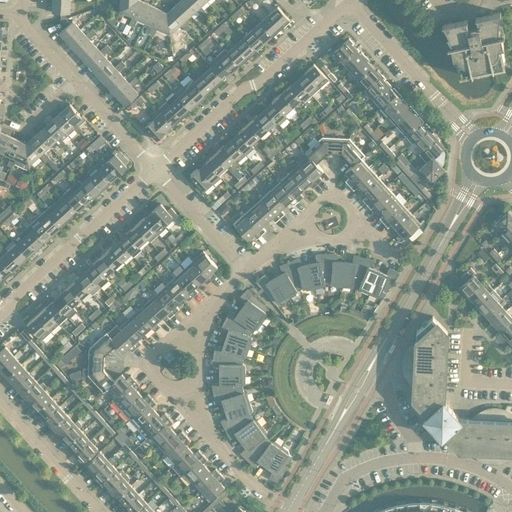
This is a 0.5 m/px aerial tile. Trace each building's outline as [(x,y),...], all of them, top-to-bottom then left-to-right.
[(136,0),(120,0),(120,10),(136,0)] [(143,1),(139,0),(136,0),(120,10),(133,16),(129,25),(131,26),(143,1)] [(191,0),(180,0),(179,2),(190,15),(196,10),(203,17),(205,15),(191,0)] [(206,1),(205,0),(191,0),(205,15),(207,13),(201,6),(206,1)] [(61,12),(60,20),(66,18),(66,13),(70,13),(70,2),(53,1),(52,12),(61,12)] [(145,22),(152,6),(143,1),(131,26),(134,27),(138,18),(145,22)] [(190,15),(179,2),(171,9),(189,29),(191,28),(185,20),(190,15)] [(162,11),(152,6),(145,22),(152,25),(148,34),(151,35),(162,11)] [(281,28),(290,20),(277,6),(269,14),(281,28)] [(241,7),(236,11),(239,15),(244,11),(241,7)] [(171,9),(167,13),(170,34),(180,24),(187,31),(189,29),(171,9)] [(170,34),(167,13),(162,11),(151,35),(153,36),(157,28),(170,34)] [(235,19),(239,15),(236,11),(231,16),(235,19)] [(466,25),(465,20),(442,25),(442,26),(444,25),(454,44),(448,46),(451,46),(453,57),(457,56),(461,75),(472,73),(472,75),(473,74),(472,70),(492,66),(493,70),(494,70),(493,68),(504,66),(500,47),(503,46),(501,35),(504,34),(504,33),(498,35),(499,13),(500,13),(500,12),(477,17),(478,22),(466,25)] [(269,14),(260,22),(271,34),(271,35),(272,36),(281,28),(269,14)] [(59,32),(67,41),(80,29),(72,20),(70,23),(66,18),(60,20),(66,26),(59,32)] [(224,22),(219,26),(223,30),(228,26),(224,22)] [(263,42),(271,35),(271,34),(260,22),(252,29),(263,42)] [(218,34),(223,30),(219,26),(215,30),(218,34)] [(80,29),(67,41),(74,49),(94,30),(92,28),(85,35),(80,29)] [(263,42),(252,29),(244,36),(255,49),(256,48),(263,42)] [(74,49),(81,57),(94,45),(89,39),(96,32),(94,30),(74,49)] [(244,36),(236,44),(248,58),(257,50),(256,48),(255,49),(244,36)] [(208,37),(203,41),(206,45),(211,41),(208,37)] [(343,61),(355,49),(347,40),(343,44),(341,42),(337,46),(339,47),(334,51),(343,61)] [(202,49),(206,45),(203,41),(198,45),(202,49)] [(94,45),(81,57),(89,65),(109,46),(107,44),(100,51),(94,45)] [(248,58),(236,44),(227,52),(239,64),(238,65),(239,66),(248,58)] [(89,65),(96,73),(109,61),(104,55),(111,48),(109,46),(89,65)] [(225,49),(217,56),(231,71),(238,65),(239,64),(227,52),(225,49)] [(360,54),(355,49),(343,61),(351,69),(365,56),(361,52),(360,54)] [(189,50),(185,54),(188,58),(193,54),(189,50)] [(183,62),(188,58),(185,54),(180,59),(183,62)] [(231,71),(217,56),(208,63),(211,66),(222,79),(223,78),(231,71)] [(351,69),(359,79),(372,67),(367,62),(369,60),(365,56),(351,69)] [(109,61),(96,73),(103,81),(123,62),(121,60),(114,67),(109,61)] [(103,81),(110,89),(123,77),(118,71),(125,64),(123,62),(103,81)] [(314,63),(305,71),(320,88),(329,80),(314,63)] [(173,65),(168,69),(172,73),(177,69),(173,65)] [(328,74),(330,72),(324,65),(321,67),(328,74)] [(211,66),(203,74),(215,88),(224,79),(223,78),(222,79),(211,66)] [(376,72),(372,67),(359,79),(367,87),(381,74),(377,70),(376,72)] [(167,78),(172,73),(168,69),(164,74),(167,78)] [(305,73),(298,80),(312,95),(320,88),(305,71),(304,72),(305,73)] [(337,79),(330,72),(328,74),(334,81),(337,79)] [(215,88),(203,74),(194,82),(205,94),(205,95),(206,96),(215,88)] [(385,78),(381,74),(367,87),(364,90),(372,99),(388,85),(383,80),(385,78)] [(110,89),(118,97),(138,78),(136,76),(129,83),(123,77),(110,89)] [(140,80),(138,78),(118,97),(125,105),(138,93),(133,87),(140,80)] [(191,79),(183,86),(197,101),(205,95),(205,94),(194,82),(191,79)] [(157,80),(152,84),(155,88),(160,84),(157,80)] [(312,95),(298,80),(290,86),(290,87),(301,99),(304,102),(312,95)] [(344,92),(346,89),(340,83),(337,85),(344,92)] [(151,93),(155,88),(152,84),(147,89),(151,93)] [(289,85),(280,93),(293,107),(301,99),(290,87),(290,86),(289,85)] [(392,89),(388,85),(372,99),(380,108),(383,105),(397,92),(394,88),(392,89)] [(197,101),(183,86),(175,93),(178,96),(189,109),(190,108),(197,101)] [(353,96),(346,89),(344,92),(350,99),(353,96)] [(383,105),(391,114),(404,102),(399,97),(401,96),(397,92),(383,105)] [(271,101),(272,103),(273,102),(284,115),(293,107),(280,93),(271,101)] [(341,94),(336,99),(340,102),(345,98),(341,94)] [(178,96),(170,104),(182,118),(191,109),(190,108),(189,109),(178,96)] [(134,108),(139,103),(136,99),(130,104),(134,108)] [(182,118),(170,104),(167,101),(159,109),(161,112),(173,124),(172,124),(173,126),(182,118)] [(284,115),(273,102),(272,103),(265,109),(276,122),(279,125),(287,118),(284,115)] [(408,107),(404,102),(391,114),(399,123),(413,110),(410,106),(408,107)] [(70,104),(61,111),(73,124),(75,122),(79,126),(86,119),(82,115),(81,116),(70,104)] [(329,105),(325,109),(328,113),(333,108),(329,105)] [(341,105),(336,109),(340,113),(345,109),(341,105)] [(345,110),(352,117),(355,114),(348,108),(345,110)] [(268,129),(276,122),(265,109),(257,116),(257,117),(268,129)] [(323,117),(328,113),(325,109),(320,113),(323,117)] [(396,126),(404,134),(420,120),(416,115),(417,114),(413,110),(399,123),(396,126)] [(79,126),(75,122),(73,124),(61,111),(53,118),(68,135),(74,130),(79,126)] [(152,116),(151,117),(165,132),(165,131),(172,124),(173,124),(161,112),(154,118),(152,116)] [(361,121),(355,114),(352,117),(358,124),(361,121)] [(247,123),(260,137),(268,129),(257,117),(257,116),(256,115),(247,123)] [(310,116),(305,120),(308,124),(313,120),(310,116)] [(157,139),(165,132),(151,117),(143,124),(157,139)] [(53,118),(45,126),(57,139),(59,137),(63,140),(68,135),(53,118)] [(304,128),(308,124),(305,120),(300,125),(304,128)] [(424,125),(420,120),(404,134),(412,143),(415,141),(430,127),(426,123),(424,125)] [(252,144),(260,137),(247,123),(239,131),(240,132),(252,144)] [(364,126),(370,133),(373,130),(366,123),(364,126)] [(45,126),(37,133),(49,146),(55,141),(58,144),(63,140),(59,137),(57,139),(45,126)] [(423,149),(436,138),(432,133),(433,132),(430,127),(415,141),(423,149)] [(379,137),(373,130),(370,133),(376,140),(379,137)] [(251,145),(252,144),(240,132),(239,131),(238,131),(239,133),(232,139),(246,155),(254,148),(251,145)] [(288,135),(292,139),(297,135),(293,131),(288,135)] [(11,137),(2,132),(0,135),(0,151),(4,153),(11,137)] [(41,153),(43,151),(49,146),(37,133),(30,140),(41,153)] [(287,143),(292,139),(288,135),(284,140),(287,143)] [(299,145),(303,141),(299,136),(295,140),(299,145)] [(305,152),(308,156),(308,155),(316,163),(328,152),(322,136),(305,152)] [(328,152),(342,153),(349,138),(322,136),(328,152)] [(21,141),(11,137),(4,153),(11,156),(9,160),(14,163),(16,159),(14,157),(21,141)] [(349,138),(342,153),(353,165),(361,158),(362,158),(365,155),(349,138)] [(444,147),(436,138),(423,149),(431,158),(442,148),(443,149),(444,147)] [(96,139),(91,144),(94,148),(100,143),(96,139)] [(238,162),(246,155),(232,139),(224,146),(224,147),(235,159),(238,162)] [(41,153),(30,140),(26,144),(29,165),(39,155),(42,159),(47,155),(43,151),(41,153)] [(372,148),(376,144),(372,140),(368,144),(372,148)] [(26,144),(21,141),(14,157),(16,159),(29,165),(26,144)] [(380,144),(386,151),(389,148),(383,141),(380,144)] [(227,167),(235,159),(224,147),(224,146),(223,145),(214,153),(227,167)] [(272,150),(275,154),(280,150),(277,146),(272,150)] [(395,155),(389,148),(386,151),(392,158),(395,155)] [(445,153),(443,149),(442,148),(431,158),(410,177),(428,197),(431,195),(419,182),(427,175),(432,179),(444,169),(442,166),(444,162),(445,153)] [(104,159),(106,162),(107,161),(118,174),(117,174),(118,174),(127,166),(125,165),(129,162),(118,149),(117,151),(115,149),(104,159)] [(270,158),(275,154),(272,150),(267,155),(270,158)] [(218,174),(227,167),(214,153),(205,161),(207,162),(218,174)] [(79,154),(74,159),(78,163),(83,158),(79,154)] [(323,171),(316,163),(308,155),(308,156),(299,164),(317,184),(322,180),(318,175),(323,171)] [(370,167),(362,158),(361,158),(353,165),(345,172),(350,177),(345,181),(349,186),(370,167)] [(73,167),(78,163),(74,159),(70,163),(73,167)] [(396,162),(402,169),(405,166),(399,159),(396,162)] [(110,181),(110,180),(117,174),(118,174),(107,161),(106,162),(99,168),(110,181)] [(255,165),(259,169),(264,165),(260,161),(255,165)] [(207,162),(199,169),(210,182),(211,181),(213,183),(220,177),(218,174),(207,162)] [(313,188),(317,184),(299,164),(290,172),(304,188),(309,184),(313,188)] [(259,169),(255,165),(251,170),(254,173),(259,169)] [(411,173),(405,166),(402,169),(408,176),(411,173)] [(362,191),(378,177),(370,167),(349,186),(354,190),(358,186),(362,191)] [(99,168),(90,176),(103,190),(111,182),(110,180),(110,181),(99,168)] [(204,192),(213,183),(211,181),(210,182),(199,169),(199,168),(190,176),(204,192)] [(63,169),(58,174),(62,178),(66,173),(63,169)] [(290,172),(280,181),(298,201),(303,197),(299,192),(304,188),(290,172)] [(62,178),(58,174),(53,178),(57,182),(62,178)] [(103,190),(90,176),(82,184),(93,196),(92,197),(94,198),(103,190)] [(239,180),(242,184),(247,180),(244,176),(239,180)] [(362,200),(367,204),(387,186),(378,177),(362,191),(367,196),(362,200)] [(19,179),(16,185),(25,189),(28,183),(19,179)] [(238,188),(242,184),(239,180),(234,184),(238,188)] [(294,205),(298,201),(280,181),(271,189),(285,205),(290,201),(294,205)] [(46,184),(42,189),(45,193),(50,188),(46,184)] [(82,184),(74,191),(85,203),(92,197),(93,196),(82,184)] [(375,205),(379,210),(395,195),(387,186),(367,204),(371,209),(375,205)] [(40,197),(45,193),(42,189),(37,193),(40,197)] [(271,189),(261,198),(280,218),(285,214),(281,209),(285,205),(271,189)] [(85,203),(74,191),(66,198),(77,211),(77,210),(85,203)] [(55,203),(57,206),(70,219),(79,211),(77,210),(77,211),(66,198),(63,195),(55,203)] [(221,204),(226,199),(222,195),(217,200),(221,204)] [(379,218),(383,223),(404,205),(395,195),(379,210),(384,214),(379,218)] [(29,198),(24,203),(27,207),(32,202),(29,198)] [(280,218),(261,198),(252,206),(266,222),(271,218),(275,222),(280,218)] [(4,210),(8,214),(16,207),(12,202),(4,210)] [(23,211),(27,207),(24,203),(19,207),(23,211)] [(151,211),(152,212),(152,211),(164,224),(163,224),(165,227),(178,215),(171,207),(167,211),(160,203),(151,211)] [(392,224),(396,228),(412,214),(404,205),(383,223),(388,228),(392,224)] [(70,219),(57,206),(49,214),(60,226),(59,227),(60,228),(70,219)] [(262,226),(266,222),(252,206),(243,215),(261,235),(266,231),(262,226)] [(495,223),(503,232),(511,223),(511,213),(508,210),(506,212),(506,213),(503,216),(502,215),(501,215),(498,217),(498,218),(499,219),(495,223)] [(166,227),(165,227),(163,224),(164,224),(152,211),(152,212),(145,218),(144,219),(158,234),(166,227)] [(12,213),(8,218),(11,222),(16,217),(12,213)] [(49,214),(41,221),(52,233),(59,227),(60,226),(49,214)] [(421,224),(412,214),(396,228),(400,233),(396,237),(401,242),(408,236),(418,227),(421,224)] [(256,239),(261,235),(243,215),(233,224),(247,239),(252,235),(256,239)] [(150,242),(158,234),(144,219),(145,218),(144,217),(135,225),(147,239),(150,242)] [(11,222),(8,218),(3,222),(6,226),(11,222)] [(52,233),(41,221),(33,228),(44,241),(44,240),(52,233)] [(511,223),(503,232),(511,241),(511,239),(511,223)] [(139,247),(147,239),(135,225),(126,233),(127,234),(139,247)] [(418,227),(408,236),(412,241),(422,232),(418,227)] [(33,228),(24,236),(37,250),(45,241),(44,240),(44,241),(33,228)] [(37,250),(24,236),(21,232),(12,240),(16,244),(27,256),(28,258),(37,250)] [(181,233),(176,237),(179,241),(184,237),(181,233)] [(141,249),(139,247),(127,234),(119,241),(131,254),(133,257),(141,249)] [(485,248),(490,244),(486,240),(481,244),(485,248)] [(123,261),(131,254),(119,241),(112,248),(111,249),(123,261)] [(16,244),(8,251),(19,263),(27,256),(16,244)] [(114,269),(123,261),(111,249),(112,248),(111,247),(102,255),(114,269)] [(164,248),(159,252),(163,256),(168,252),(164,248)] [(489,252),(493,257),(498,253),(494,248),(489,252)] [(8,251),(0,257),(0,258),(11,270),(19,263),(8,251)] [(203,251),(193,260),(212,280),(216,275),(212,271),(217,267),(203,251)] [(158,260),(163,256),(159,252),(154,257),(158,260)] [(334,253),(326,254),(328,283),(331,283),(334,286),(342,287),(344,262),(336,261),(337,257),(334,253)] [(502,257),(498,253),(493,257),(497,261),(502,257)] [(317,262),(309,264),(314,289),(322,287),(324,284),(328,283),(326,254),(318,254),(316,258),(317,262)] [(106,276),(114,269),(102,255),(93,263),(94,265),(94,264),(106,276)] [(352,262),(344,262),(342,287),(350,288),(353,286),(356,286),(364,258),(356,256),(353,258),(352,262)] [(0,258),(0,275),(4,279),(13,271),(11,270),(0,258)] [(372,260),(364,258),(356,286),(360,287),(361,291),(368,294),(379,271),(371,267),(373,264),(372,260)] [(297,259),(289,262),(300,289),(303,288),(306,290),(314,289),(309,264),(301,265),(300,261),(297,259)] [(207,284),(212,280),(193,260),(184,268),(198,284),(203,280),(207,284)] [(283,272),(276,276),(289,299),(296,295),(297,291),(300,289),(289,262),(282,265),(281,269),(283,272)] [(143,267),(146,271),(151,267),(148,263),(143,267)] [(491,267),(495,272),(499,268),(495,263),(491,267)] [(94,264),(94,265),(86,271),(101,288),(109,280),(106,276),(94,264)] [(142,275),(146,271),(143,267),(138,272),(142,275)] [(465,291),(469,296),(482,284),(474,275),(476,273),(471,267),(460,277),(465,282),(462,285),(462,284),(459,287),(463,291),(465,291)] [(194,288),(198,284),(184,268),(175,277),(193,297),(198,292),(194,288)] [(499,268),(495,272),(499,276),(503,272),(499,268)] [(386,274),(379,271),(368,294),(376,297),(379,296),(383,298),(399,273),(392,269),(388,270),(386,274)] [(93,295),(101,288),(86,271),(79,278),(78,279),(90,291),(93,295)] [(282,303),(289,299),(276,276),(269,281),(267,277),(263,276),(256,281),(275,304),(278,302),(282,303)] [(81,299),(90,291),(78,279),(79,278),(78,277),(69,285),(81,299)] [(188,301),(193,297),(175,277),(165,285),(180,301),(184,297),(188,301)] [(131,278),(126,282),(130,286),(135,282),(131,278)] [(476,305),(490,293),(493,289),(485,280),(482,284),(469,296),(472,300),(472,301),(476,305)] [(125,290),(130,286),(126,282),(122,286),(125,290)] [(73,306),(81,299),(69,285),(60,293),(61,294),(73,306)] [(175,305),(180,301),(165,285),(156,293),(174,314),(179,309),(175,305)] [(246,301),(241,308),(262,323),(267,316),(266,313),(269,309),(248,289),(242,295),(243,299),(246,301)] [(114,293),(110,297),(113,301),(118,297),(114,293)] [(170,318),(174,314),(156,293),(147,302),(161,318),(166,313),(170,318)] [(481,309),(485,313),(498,302),(490,293),(476,305),(479,309),(481,309)] [(61,294),(53,301),(65,314),(67,317),(69,318),(77,311),(73,306),(61,294)] [(113,301),(110,297),(105,302),(108,305),(109,305),(112,302),(113,301)] [(67,317),(65,314),(53,301),(46,308),(45,308),(59,324),(67,317)] [(156,322),(161,318),(147,302),(137,311),(155,331),(160,326),(156,322)] [(488,319),(492,323),(506,310),(498,302),(485,313),(488,317),(488,319)] [(51,332),(59,324),(45,308),(46,308),(45,307),(36,315),(51,332)] [(98,308),(93,312),(97,316),(102,312),(98,308)] [(262,323),(241,308),(237,314),(233,312),(229,313),(225,320),(252,333),(254,330),(257,329),(262,323)] [(511,320),(511,317),(506,310),(492,323),(495,327),(497,327),(501,331),(511,320)] [(151,335),(155,331),(137,311),(128,319),(142,335),(147,331),(151,335)] [(97,316),(93,312),(88,316),(92,320),(97,316)] [(42,340),(51,332),(36,315),(27,323),(42,340)] [(479,451),(479,457),(480,458),(482,459),(484,460),(485,461),(487,461),(489,462),(491,462),(493,462),(495,462),(497,462),(499,462),(501,462),(502,461),(504,460),(506,460),(508,459),(508,452),(511,452),(511,416),(511,415),(509,414),(508,413),(506,412),(504,411),(502,411),(501,410),(499,410),(497,410),(496,409),(494,409),(492,410),(490,410),(488,410),(486,411),(484,411),(482,412),(481,413),(479,414),(478,415),(476,417),(475,418),(473,420),(461,419),(456,414),(453,410),(444,400),(447,332),(433,316),(417,330),(416,350),(409,350),(408,351),(407,353),(406,355),(405,356),(405,358),(404,360),(404,362),(404,364),(404,366),(404,368),(404,370),(405,372),(405,374),(406,375),(407,377),(407,379),(414,379),(413,399),(427,414),(424,417),(429,423),(434,428),(437,431),(436,432),(442,437),(445,434),(459,450),(479,451)] [(138,339),(142,335),(128,319),(119,327),(137,348),(142,343),(138,339)] [(91,324),(96,329),(100,325),(96,320),(91,324)] [(228,332),(225,339),(250,347),(252,340),(250,336),(252,333),(225,320),(222,327),(224,330),(228,332)] [(504,337),(508,341),(511,337),(511,320),(501,331),(504,335),(504,337)] [(82,323),(77,327),(80,331),(85,327),(82,323)] [(132,352),(137,348),(119,327),(118,328),(116,327),(115,325),(107,332),(110,335),(109,336),(116,344),(123,352),(128,347),(132,352)] [(75,335),(80,331),(77,327),(72,331),(75,335)] [(20,333),(28,341),(31,339),(33,337),(25,329),(20,333)] [(104,355),(116,344),(109,336),(110,335),(107,332),(89,348),(104,355)] [(38,348),(31,339),(28,341),(36,350),(38,348)] [(250,347),(225,339),(223,347),(219,346),(215,348),(214,356),(243,360),(244,357),(247,355),(250,347)] [(68,341),(64,346),(67,349),(72,345),(68,341)] [(77,344),(61,357),(66,363),(82,349),(77,344)] [(0,367),(13,355),(5,346),(0,350),(0,367)] [(62,354),(67,349),(64,346),(59,350),(62,354)] [(46,356),(38,348),(36,350),(44,358),(46,356)] [(89,348),(88,375),(104,369),(104,355),(89,348)] [(21,364),(13,355),(0,367),(0,372),(2,372),(2,371),(7,376),(21,364)] [(54,365),(46,356),(44,358),(51,367),(54,365)] [(220,366),(220,374),(245,374),(245,366),(243,364),(243,360),(214,356),(213,363),(216,366),(220,366)] [(60,368),(64,364),(60,359),(56,363),(60,368)] [(10,384),(12,386),(28,372),(21,364),(7,376),(11,381),(10,382),(10,384)] [(61,373),(54,365),(51,367),(59,375),(61,373)] [(104,392),(107,389),(114,381),(104,369),(88,375),(104,392)] [(80,370),(70,374),(72,380),(82,376),(80,370)] [(36,380),(28,372),(12,386),(15,389),(17,389),(17,388),(22,393),(36,380)] [(69,382),(61,373),(59,375),(67,384),(69,382)] [(122,374),(114,381),(107,389),(115,398),(135,380),(131,375),(126,379),(122,374)] [(245,374),(220,374),(220,382),(216,382),(213,385),(214,393),(243,389),(243,385),(245,383),(245,374)] [(26,401),(28,403),(44,389),(47,386),(43,382),(39,384),(36,380),(22,393),(26,398),(26,399),(26,401)] [(140,384),(135,380),(115,398),(112,401),(120,410),(139,393),(135,388),(140,384)] [(77,390),(69,382),(67,384),(74,392),(77,390)] [(51,397),(44,389),(28,403),(30,406),(32,406),(33,405),(37,410),(51,397)] [(223,402),(225,410),(250,402),(247,394),(244,392),(243,389),(214,393),(215,401),(219,403),(223,402)] [(85,399),(77,390),(74,392),(82,401),(85,399)] [(143,398),(139,393),(120,410),(129,419),(152,398),(148,394),(143,398)] [(92,403),(97,399),(92,394),(88,398),(92,403)] [(41,418),(43,420),(59,406),(51,397),(37,410),(42,415),(41,416),(41,418)] [(156,403),(152,398),(129,419),(137,429),(156,412),(152,407),(156,403)] [(92,407),(85,399),(82,401),(90,409),(92,407)] [(222,422),(226,429),(252,416),(251,413),(252,409),(250,402),(225,410),(228,417),(224,419),(222,422)] [(48,422),(53,427),(67,414),(59,406),(43,420),(45,423),(47,423),(48,422)] [(100,415),(92,407),(90,409),(97,418),(100,415)] [(146,438),(149,436),(169,417),(165,412),(161,416),(156,412),(137,429),(146,438)] [(56,435),(58,437),(75,423),(67,414),(53,427),(57,432),(56,433),(56,435)] [(97,418),(105,426),(107,424),(100,415),(97,418)] [(254,419),(252,416),(226,429),(229,436),(233,437),(237,435),(242,441),(262,426),(257,419),(254,419)] [(149,436),(158,445),(173,431),(169,426),(174,422),(169,417),(149,436)] [(63,439),(68,444),(82,431),(79,428),(81,424),(78,420),(75,423),(58,437),(60,440),(63,440),(63,439)] [(115,432),(107,424),(105,426),(113,435),(115,432)] [(242,454),(248,460),(269,439),(266,436),(267,433),(262,426),(242,441),(246,448),(243,450),(242,454)] [(72,452),(74,454),(90,440),(82,431),(68,444),(72,449),(72,450),(72,452)] [(158,445),(166,454),(186,436),(182,431),(177,435),(173,431),(158,445)] [(123,446),(125,443),(117,435),(115,437),(123,446)] [(190,441),(186,436),(166,454),(175,463),(190,449),(186,445),(190,441)] [(93,437),(90,440),(74,454),(76,456),(78,457),(79,456),(84,461),(98,448),(94,444),(96,441),(93,437)] [(260,461),(267,466),(282,445),(275,441),(271,441),(269,439),(248,460),(254,466),(258,465),(260,461)] [(123,446),(130,454),(133,452),(125,443),(123,446)] [(139,445),(134,450),(142,458),(147,454),(139,445)] [(288,450),(282,445),(267,466),(273,471),(271,474),(271,478),(279,482),(292,456),(289,454),(288,450)] [(194,454),(190,449),(175,463),(171,466),(180,476),(183,473),(203,455),(199,450),(194,454)] [(92,474),(108,460),(100,451),(86,463),(90,469),(90,472),(92,474)] [(140,460),(133,452),(130,454),(138,463),(140,460)] [(183,473),(191,482),(207,468),(203,463),(207,459),(203,455),(183,473)] [(97,476),(101,481),(115,468),(112,464),(114,461),(111,457),(108,460),(92,474),(94,476),(96,476),(97,476)] [(140,460),(138,463),(145,471),(148,469),(140,460)] [(107,491),(126,474),(122,470),(119,472),(115,468),(101,481),(106,486),(105,486),(105,489),(107,491)] [(191,482),(200,491),(220,473),(216,468),(211,472),(207,468),(191,482)] [(148,469),(145,471),(153,479),(156,477),(148,469)] [(224,478),(220,473),(200,491),(209,501),(224,487),(220,482),(224,478)] [(117,498),(131,485),(127,481),(130,478),(126,474),(107,491),(109,493),(111,493),(112,493),(117,498)] [(156,477),(153,479),(161,488),(163,486),(156,477)] [(120,505),(122,508),(138,493),(131,485),(117,498),(121,502),(120,503),(120,505)] [(163,486),(161,488),(168,496),(171,494),(163,486)] [(226,490),(218,497),(220,500),(228,492),(226,490)] [(127,509),(129,511),(134,511),(146,502),(138,493),(122,508),(124,510),(127,510),(127,509)] [(168,496),(176,505),(179,502),(171,494),(168,496)] [(218,497),(210,504),(212,507),(220,500),(218,497)] [(151,511),(154,510),(146,502),(134,511),(151,511)] [(185,511),(186,511),(179,502),(176,505),(182,511),(185,511)] [(396,505),(397,511),(408,511),(408,502),(396,505)] [(408,511),(419,511),(420,502),(408,502),(408,511)] [(430,511),(432,502),(420,502),(419,511),(430,511)] [(441,511),(443,504),(432,502),(430,511),(441,511)]
